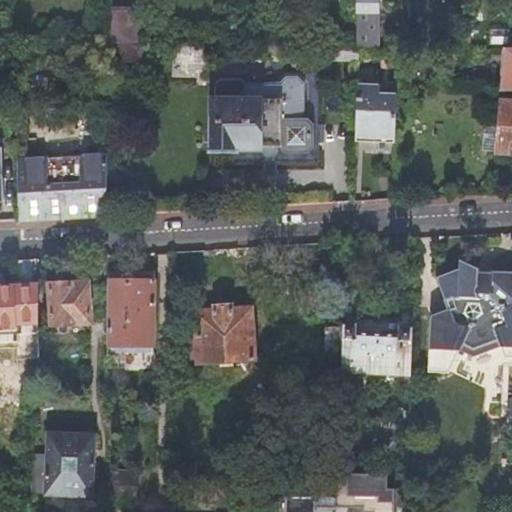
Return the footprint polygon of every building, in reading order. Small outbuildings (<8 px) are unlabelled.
[(354,0),(354,45),(357,45),(375,46),(375,0),(354,0)] [(139,8),(108,8),(107,40),(139,40),(139,8)] [(139,40),(107,40),(107,47),(107,58),(138,58),(139,40)] [(354,45),(331,45),(331,58),(357,59),(357,45),(354,45)] [(511,45),(501,46),(498,88),(511,88),(511,45)] [(212,82),(212,95),(227,95),(260,95),(260,96),(279,96),(279,145),(284,149),(306,149),(311,144),(311,123),(306,119),(301,119),(301,82),(295,76),(285,76),(279,81),(244,82),(239,76),(218,76),(212,82)] [(356,84),(355,139),(394,140),(396,91),(378,91),(378,85),(356,84)] [(212,95),(208,95),(208,151),(236,151),(236,148),(260,148),(260,145),(279,145),(279,96),(260,96),(260,95),(227,95),(212,95)] [(511,99),(497,98),(493,150),(511,151),(511,99)] [(106,152),(17,157),(19,219),(106,214),(106,177),(106,152)] [(122,177),(106,177),(106,214),(122,213),(122,177)] [(38,258),(11,260),(11,285),(0,285),(0,346),(18,345),(16,321),(39,319),(38,258)] [(428,339),(424,401),(446,390),(463,392),(469,366),(486,369),(510,349),(511,350),(511,267),(477,276),(433,283),(436,313),(428,339)] [(108,274),(108,346),(155,347),(156,319),(152,318),(152,305),(156,305),(156,274),(108,274)] [(50,285),(52,337),(70,336),(69,321),(89,321),(87,282),(50,285)] [(196,342),(191,342),(192,358),(197,358),(197,362),(253,358),(250,307),(231,308),(230,305),(213,306),(213,309),(194,310),(196,342)] [(343,316),(341,372),(411,374),(413,318),(343,316)] [(47,471),(46,490),(46,492),(93,493),(95,431),(48,429),(48,452),(35,452),(34,471),(47,471)] [(33,489),(46,490),(47,471),(34,471),(33,489)] [(389,476),(303,472),(302,490),(277,488),(276,506),(350,508),(351,501),(372,502),(372,507),(386,508),(386,511),(404,511),(405,493),(396,492),(396,491),(388,491),(389,476)]
